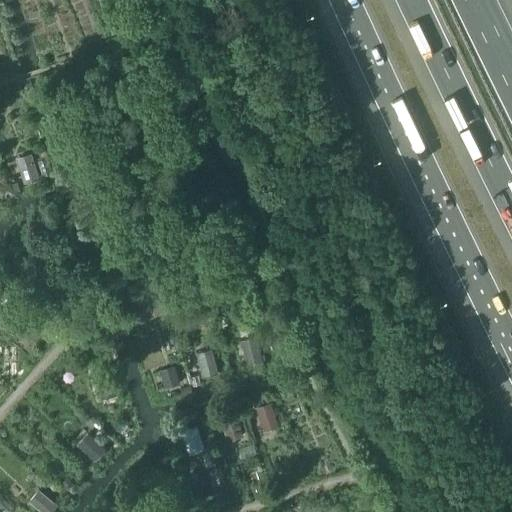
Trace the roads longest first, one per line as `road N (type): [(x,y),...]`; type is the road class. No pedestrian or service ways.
road 1 (motorway): [(349,0),(511,349)]
road 2 (motorway): [(406,0),(511,213)]
